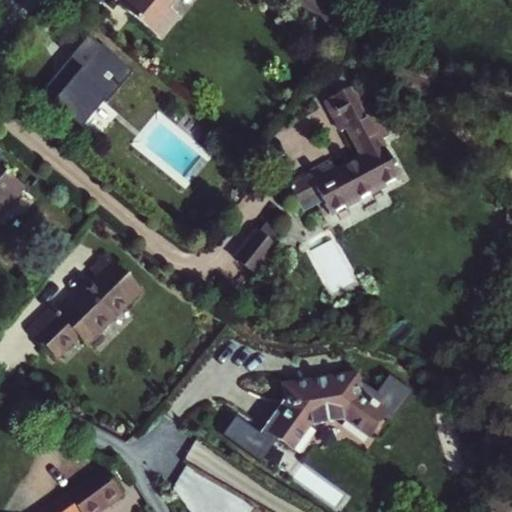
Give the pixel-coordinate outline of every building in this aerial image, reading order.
[(174,0),(117,0),(115,4),(132,17),(161,40),(179,18),(168,9),(174,0)] [(332,165),(309,178),(319,196),(330,216),(399,178),(379,140),(385,137),(372,113),(366,116),(352,90),(324,106),(340,134),(347,130),(363,158),(336,172),(332,165)] [(0,210),(19,188),(0,172),(0,210)] [(309,178),(292,188),(302,205),(319,196),(309,178)] [(270,222),(262,232),(275,243),(284,234),(270,222)] [(258,228),(226,265),(248,285),(281,248),(275,243),(262,232),(258,228)] [(139,291),(106,256),(91,271),(98,278),(60,316),(53,308),(30,331),(58,360),(78,340),(84,346),(139,291)] [(281,387),(284,411),(268,434),(292,450),(309,426),(345,422),(369,439),(385,416),(362,400),(358,375),(281,387)] [(94,511),(122,491),(102,465),(64,495),(79,511),(94,511)] [(79,511),(64,495),(41,511),(79,511)]
